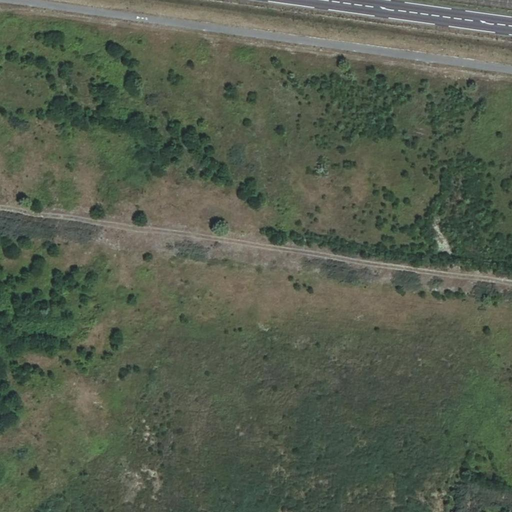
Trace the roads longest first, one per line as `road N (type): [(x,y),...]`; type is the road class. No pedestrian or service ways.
road 1 (track): [(511,280),(0,208)]
road 2 (tertiary): [(322,0),(511,26)]
